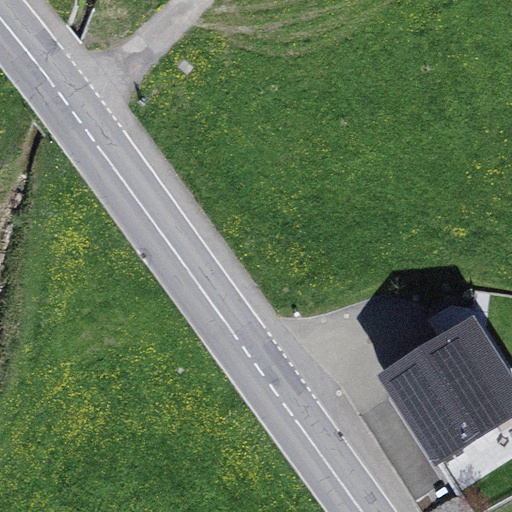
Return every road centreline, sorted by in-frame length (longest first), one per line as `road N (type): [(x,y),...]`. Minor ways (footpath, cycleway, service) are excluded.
road 1 (tertiary): [(361,511),(75,115)]
road 2 (unclassified): [(204,0),(75,115)]
road 3 (tertiary): [(75,115),(0,18)]
